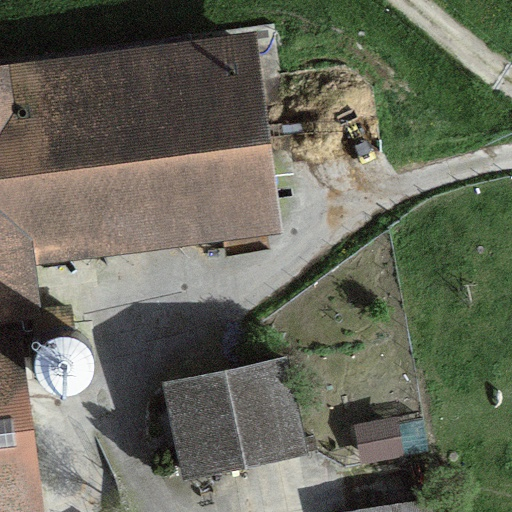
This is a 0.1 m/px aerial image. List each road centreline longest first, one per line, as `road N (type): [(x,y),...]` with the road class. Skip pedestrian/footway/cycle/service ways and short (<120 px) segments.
road 1 (track): [(511,153),(372,194),(165,319),(136,361),(124,399),(137,476),(163,511)]
road 2 (track): [(408,0),(511,80)]
